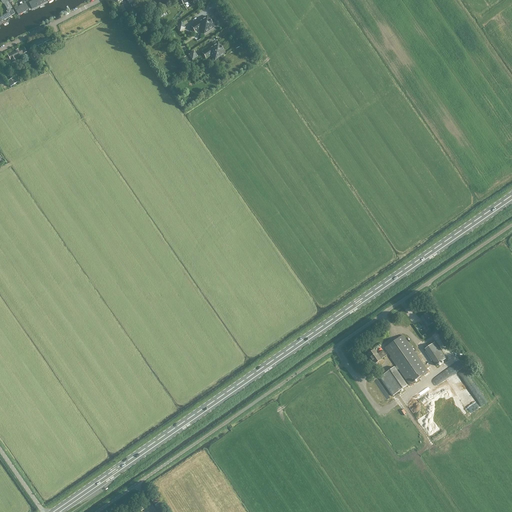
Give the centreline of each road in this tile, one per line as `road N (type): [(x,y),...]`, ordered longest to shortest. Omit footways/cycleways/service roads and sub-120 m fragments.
road 1 (primary): [(56,511),(511,197)]
road 2 (unclassified): [(97,511),(511,225)]
